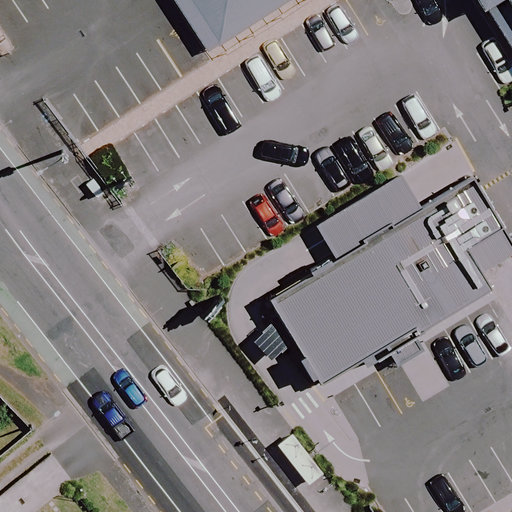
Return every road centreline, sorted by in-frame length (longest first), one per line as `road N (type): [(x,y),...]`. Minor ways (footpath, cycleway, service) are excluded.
road 1 (secondary): [(231,511),(0,208)]
road 2 (unknown): [(139,390),(0,502)]
